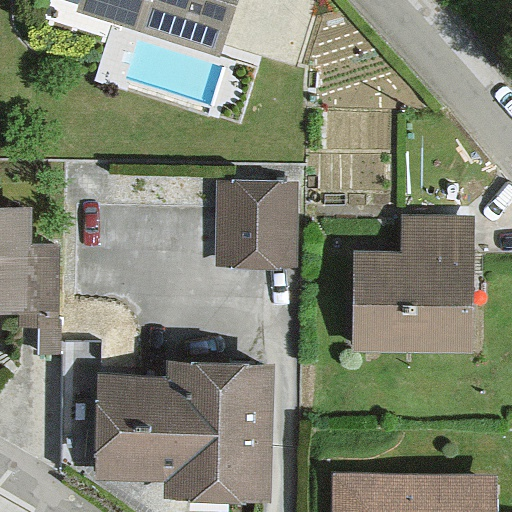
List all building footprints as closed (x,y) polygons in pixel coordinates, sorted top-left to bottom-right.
[(235,0),(78,0),(77,6),(222,47),(235,0)] [(297,178),(219,177),(218,262),(296,263),(297,178)] [(30,201),(0,200),(0,304),(11,305),(11,306),(60,305),(59,240),(30,240),(30,201)] [(407,214),(407,250),(357,250),(357,356),(479,355),(477,214),(407,214)] [(94,474),(273,479),(276,348),(167,347),(167,371),(97,369),(94,474)] [(500,511),(500,473),(335,474),(334,511),(500,511)]
